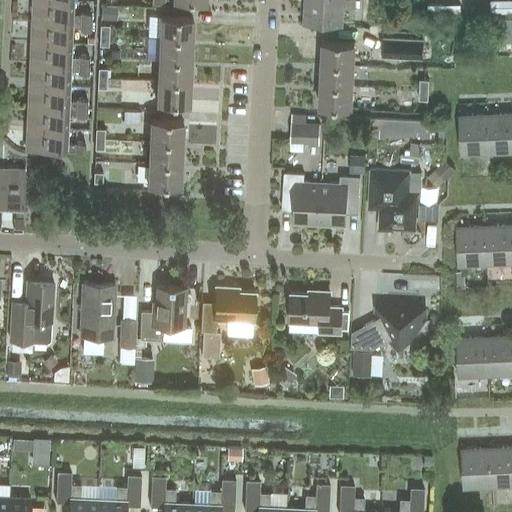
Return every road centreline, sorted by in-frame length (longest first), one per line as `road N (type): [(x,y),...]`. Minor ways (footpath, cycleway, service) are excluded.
road 1 (residential): [(256,256),(0,244)]
road 2 (residential): [(256,256),(264,0)]
road 3 (residential): [(395,264),(256,256)]
